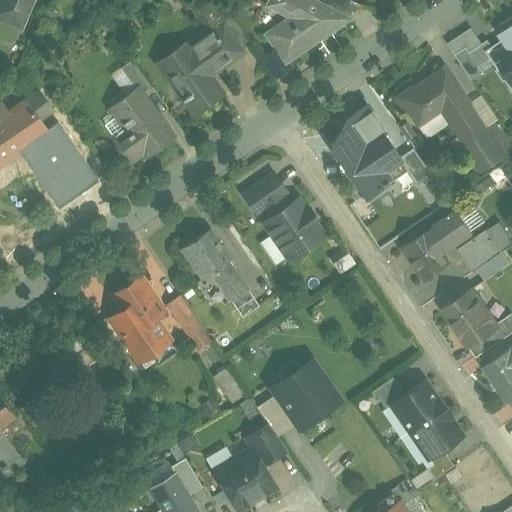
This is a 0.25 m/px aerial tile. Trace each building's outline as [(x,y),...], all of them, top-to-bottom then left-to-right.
[(0,0),(0,17),(24,28),(35,0),(0,0)] [(234,20),(221,4),(205,0),(197,0),(193,3),(215,33),(209,38),(226,62),(251,44),(234,20)] [(329,7),(315,0),(273,0),(273,1),(296,14),(270,32),(288,58),(349,17),(329,7)] [(366,4),(355,0),(331,0),(329,7),(348,17),(366,4)] [(511,17),(503,24),(510,35),(494,46),(488,50),(493,58),(511,86),(511,17)] [(209,38),(192,50),(186,41),(160,60),(173,78),(176,75),(189,92),(181,98),(183,101),(187,99),(197,113),(224,94),(209,74),(226,62),(209,38)] [(490,39),(472,52),(481,66),(493,58),(488,50),(494,46),(490,39)] [(472,52),(468,47),(457,54),(474,79),(485,72),(481,66),(472,52)] [(153,86),(133,59),(122,67),(137,88),(138,87),(143,93),(153,86)] [(511,145),(496,122),(488,128),(445,68),(413,91),(412,89),(400,98),(407,108),(408,107),(420,124),(442,108),(485,171),(511,152),(511,145)] [(143,93),(138,87),(137,88),(112,106),(118,115),(131,133),(129,134),(130,135),(119,143),(132,160),(145,151),(149,156),(175,137),(143,93)] [(4,102),(0,104),(0,164),(31,143),(45,163),(63,150),(50,131),(50,130),(42,117),(54,108),(42,90),(11,112),(4,102)] [(118,115),(106,124),(119,143),(130,135),(129,134),(131,133),(118,115)] [(383,132),(367,143),(356,128),(332,144),(367,195),(385,182),(386,184),(408,169),(400,158),(383,132)] [(433,174),(415,147),(400,158),(408,169),(418,184),(433,174)] [(276,174),(246,194),(257,211),(265,205),(285,192),(287,190),(276,174)] [(307,210),(299,199),(293,203),(285,192),(265,205),(273,217),(266,222),(290,256),(323,233),(315,222),(317,220),(309,209),(307,210)] [(460,210),(430,230),(445,251),(474,231),(466,218),(460,210)] [(476,222),(471,215),(466,218),(471,226),(476,222)] [(429,228),(402,246),(426,280),(452,262),(445,251),(430,230),(429,228)] [(489,228),(462,246),(478,269),(479,268),(504,251),(489,228)] [(210,229),(183,247),(205,278),(213,272),(230,261),(232,259),(210,229)] [(511,261),(504,251),(479,268),(487,280),(511,262),(511,261)] [(230,261),(213,272),(233,301),(250,290),(230,261)] [(142,275),(114,295),(123,309),(110,318),(137,359),(170,337),(156,317),(167,310),(142,275)] [(474,287),(444,307),(471,347),(472,347),(501,327),(499,323),(474,287)] [(250,290),(233,301),(244,316),(261,305),(250,290)] [(212,341),(180,295),(169,303),(200,348),(212,341)] [(501,327),(472,347),(478,356),(511,333),(511,314),(499,323),(501,327)] [(86,330),(45,359),(63,384),(72,377),(71,376),(101,354),(102,356),(103,355),(86,330)] [(511,347),(486,366),(502,388),(501,391),(507,400),(510,400),(510,401),(511,399),(511,347)] [(313,360),(274,387),(278,393),(299,422),(301,426),(340,399),(313,360)] [(245,393),(228,368),(216,376),(233,401),(245,393)] [(394,376),(374,389),(387,408),(393,403),(393,402),(406,393),(394,376)] [(406,393),(393,402),(393,403),(411,429),(445,406),(438,395),(437,396),(425,380),(406,393)] [(69,416),(48,388),(23,406),(36,424),(48,415),(55,425),(69,416)] [(278,393),(259,406),(270,423),(279,436),(299,422),(278,393)] [(0,396),(0,470),(17,464),(18,466),(20,465),(19,463),(13,444),(6,446),(0,438),(0,427),(14,416),(0,396)] [(445,406),(411,429),(430,457),(444,447),(463,434),(452,418),(453,417),(445,406)] [(279,436),(270,423),(246,438),(253,449),(254,448),(264,465),(288,450),(279,436)] [(444,447),(430,457),(435,463),(428,468),(436,478),(455,465),(444,447)] [(253,449),(216,471),(239,508),(277,486),(264,465),(254,448),(253,449)] [(172,467),(176,474),(188,493),(200,485),(185,459),(172,467)] [(176,474),(150,489),(162,509),(164,511),(199,511),(188,493),(176,474)] [(419,494),(409,478),(398,486),(408,501),(419,494)] [(398,486),(375,501),(381,511),(383,511),(400,501),(403,505),(408,501),(398,486)] [(383,511),(407,511),(403,505),(400,501),(383,511)]
